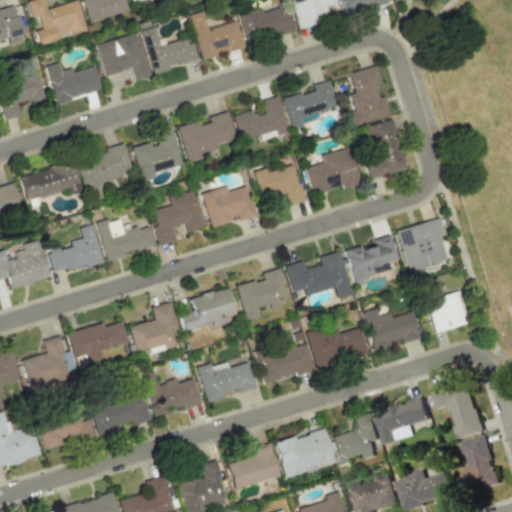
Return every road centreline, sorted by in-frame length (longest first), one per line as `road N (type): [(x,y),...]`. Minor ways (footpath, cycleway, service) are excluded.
road 1 (residential): [(0,151),(371,37),(389,41),(400,55),(433,174),(419,195),(0,324)]
road 2 (residential): [(0,496),(466,353),(492,363),(511,422)]
